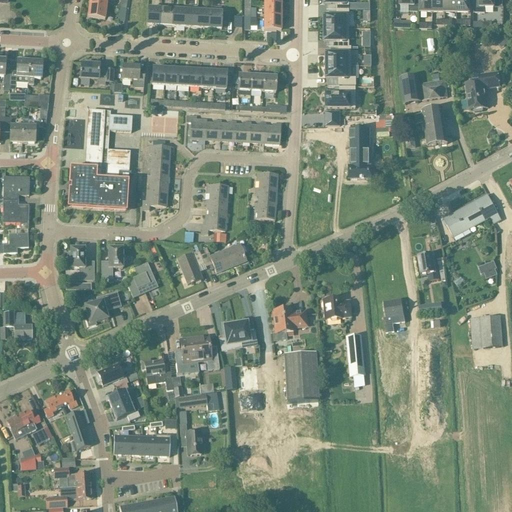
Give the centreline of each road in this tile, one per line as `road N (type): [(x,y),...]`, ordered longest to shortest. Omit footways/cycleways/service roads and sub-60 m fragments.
road 1 (residential): [(46,231),(153,236),(177,226),(187,210),(186,182),(196,164),(292,162)]
road 2 (residential): [(287,266),(511,153)]
road 3 (residential): [(73,355),(287,266)]
road 4 (residential): [(295,55),(66,43)]
road 5 (residential): [(104,479),(99,431),(73,355)]
